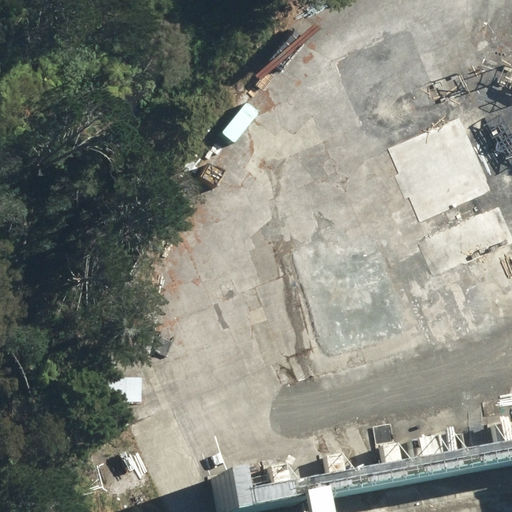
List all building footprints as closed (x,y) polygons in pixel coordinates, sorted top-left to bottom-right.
[(366,89),(383,126),(457,93),(440,56),(366,89)] [(464,109),(457,93),(383,126),(389,142),(464,109)] [(497,184),(464,109),(389,142),(421,217),(497,184)] [(504,200),(497,184),(421,217),(428,233),(504,200)] [(511,257),(511,218),(504,200),(428,233),(451,284),(511,257)] [(410,331),(425,327),(401,248),(385,252),(410,331)] [(331,355),(410,331),(385,252),(307,276),(331,355)] [(464,315),(511,294),(511,257),(451,284),(464,315)] [(314,360),(331,355),(307,276),(290,281),(314,360)] [(410,331),(331,355),(335,369),(414,345),(410,331)] [(224,468),(200,472),(207,511),(238,511),(277,505),(278,511),(304,511),(302,501),(511,462),(511,442),(229,494),(224,468)]
